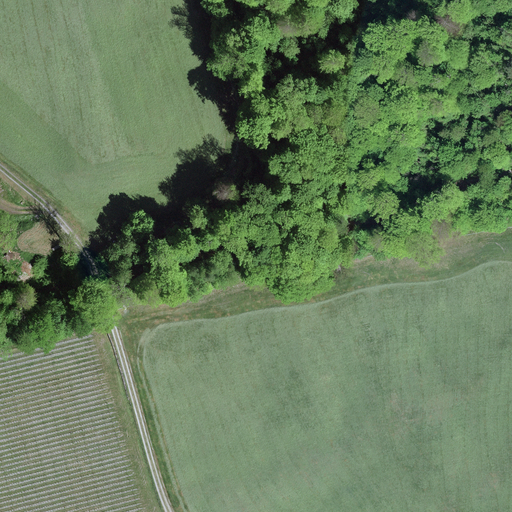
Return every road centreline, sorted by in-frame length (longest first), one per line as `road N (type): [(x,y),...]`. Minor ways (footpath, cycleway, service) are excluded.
road 1 (track): [(0,166),(87,254),(113,326)]
road 2 (track): [(168,511),(113,326)]
